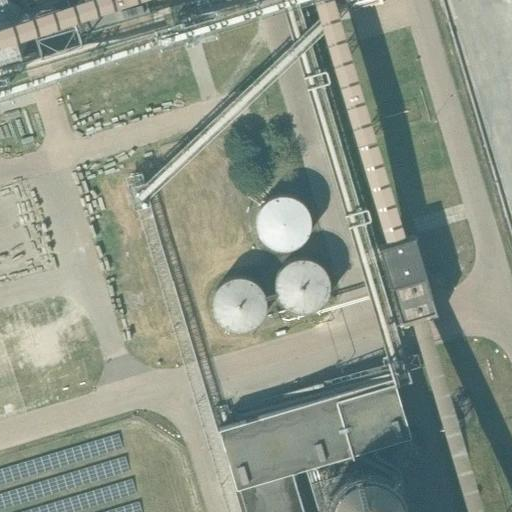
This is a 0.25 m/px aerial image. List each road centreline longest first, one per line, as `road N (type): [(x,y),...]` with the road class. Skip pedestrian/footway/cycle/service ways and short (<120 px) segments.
road 1 (unknown): [(259,0),(353,331)]
road 2 (unknown): [(78,269),(119,401)]
road 3 (unknown): [(78,269),(56,211),(0,193)]
